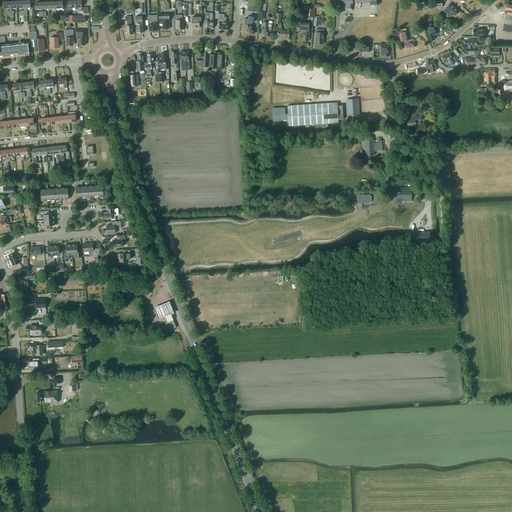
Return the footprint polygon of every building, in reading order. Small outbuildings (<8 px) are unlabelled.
[(340,0),(340,1),(342,2),(342,8),(348,9),(352,9),(353,2),(370,2),(370,4),(378,4),(378,3),(377,3),(377,0),(340,0)] [(442,7),(442,0),(439,0),(424,1),(424,7),(434,7),(434,9),(441,9),(441,7),(442,7)] [(70,11),(72,11),(72,7),(75,7),(75,1),(69,1),(70,7),(66,8),(67,13),(70,13),(70,11)] [(455,15),(459,11),(450,3),(446,7),(444,9),(450,14),(452,12),(455,15)] [(511,25),(511,5),(506,4),(505,10),(507,10),(507,14),(505,13),(502,30),(511,32),(511,26),(511,25)] [(169,29),(168,20),(167,20),(167,18),(169,18),(169,13),(159,14),(159,24),(163,23),(163,29),(169,29)] [(219,13),(218,21),(220,21),(219,23),(219,29),(228,30),(228,21),(226,21),(226,17),(224,16),(224,14),(219,13)] [(289,39),(289,29),(281,29),(282,24),(280,24),(281,13),(276,13),(276,23),(279,24),(277,37),(284,38),(284,39),(289,39)] [(176,28),(184,28),(184,24),(184,23),(184,21),(184,20),(184,19),(182,19),(182,14),(176,14),(177,19),(176,20),(176,28)] [(157,15),(149,15),(149,27),(150,27),(150,30),(156,30),(156,21),(158,21),(157,15)] [(143,23),(142,16),(136,16),(136,22),(137,22),(137,32),(138,32),(141,32),(144,32),(143,27),(144,27),(144,24),(143,24),(143,23)] [(199,27),(199,21),(201,21),(201,17),(195,17),(195,20),(192,20),(192,28),(199,27)] [(269,21),(268,22),(263,22),(263,27),(262,27),(262,31),(263,31),(263,34),(264,34),(264,35),(268,36),(269,31),(271,32),(273,23),(272,23),(272,22),(272,21),(269,21)] [(303,33),(302,35),(303,35),(303,41),(304,41),(306,42),(307,41),(308,41),(308,40),(309,40),(310,35),(309,35),(310,33),(309,33),(309,30),(308,30),(309,22),(300,21),(299,29),(305,30),(305,32),(303,32),(303,33)] [(39,51),(45,50),(44,39),(38,39),(37,39),(36,32),(35,32),(35,27),(31,27),(31,32),(30,32),(31,40),(34,39),(36,51),(39,50),(39,51)] [(434,28),(434,27),(429,27),(429,30),(426,31),(430,41),(434,39),(433,36),(439,33),(437,28),(436,27),(434,28)] [(323,44),(324,33),(324,30),(316,29),(316,32),(315,43),(323,44)] [(73,30),(64,30),(64,38),(65,38),(66,38),(67,45),(73,45),(73,37),(73,30)] [(79,37),(79,45),(85,45),(85,41),(86,41),(86,37),(85,37),(85,30),(76,30),(76,36),(79,36),(79,37)] [(415,47),(413,39),(408,40),(406,31),(399,32),(401,41),(404,40),(405,48),(415,47)] [(63,40),(62,32),(56,32),(56,37),(50,37),(51,43),(52,47),(52,48),(56,48),(56,47),(58,47),(58,41),(63,40)] [(0,57),(29,54),(28,43),(6,46),(4,36),(0,36),(0,57)] [(472,40),(472,39),(470,39),(470,40),(464,40),(464,45),(467,45),(467,49),(470,49),(470,46),(478,46),(478,39),(474,39),(474,40),(472,40)] [(388,46),(380,46),(380,56),(388,56),(388,46)] [(453,51),(458,56),(461,54),(462,56),(466,52),(461,46),(458,48),(457,47),(453,51)] [(499,56),(499,47),(494,47),(494,46),(490,46),(491,56),(499,56)] [(225,67),(226,55),(210,54),(211,52),(202,52),(202,58),(198,57),(198,62),(202,63),(201,66),(225,67)] [(166,53),(161,53),(162,59),(161,59),(161,61),(158,61),(159,69),(168,68),(168,61),(167,62),(166,57),(166,53)] [(457,62),(455,57),(453,57),(451,53),(442,57),(445,63),(447,62),(448,66),(457,62)] [(145,70),(143,55),(139,55),(139,60),(138,60),(139,62),(136,62),(137,71),(145,70)] [(147,78),(151,78),(150,69),(152,69),(151,63),(154,63),(153,55),(148,55),(148,63),(145,63),(147,78)] [(436,70),(433,61),(430,62),(430,61),(425,62),(426,64),(425,65),(426,70),(429,69),(430,72),(436,70)] [(484,82),(490,82),(490,81),(492,81),(493,83),(496,83),(496,74),(495,75),(494,70),(487,70),(487,73),(484,73),(484,82)] [(137,75),(130,75),(131,86),(138,85),(137,75)] [(511,81),(505,82),(504,76),(501,76),(501,87),(505,87),(505,89),(509,89),(509,92),(511,91),(511,81)] [(58,78),(59,84),(64,83),(65,87),(67,87),(67,83),(66,78),(58,78)] [(348,115),(358,114),(357,99),(347,100),(348,115)] [(416,110),(433,109),(432,99),(416,100),(416,110)] [(338,102),(333,102),(287,105),(288,125),(339,122),(338,102)] [(284,108),(272,109),(272,121),(284,120),(284,108)] [(411,117),(411,120),(407,120),(408,125),(416,125),(415,125),(420,124),(420,120),(421,120),(421,116),(411,117)] [(324,124),(315,124),(316,133),(325,132),(324,124)] [(363,138),(364,149),(365,149),(366,156),(374,155),(374,151),(379,151),(379,150),(382,150),(381,140),(378,140),(378,143),(373,143),(372,137),(363,138)] [(396,158),(402,160),(405,150),(404,141),(399,141),(399,149),(399,152),(398,152),(396,158)] [(33,149),(34,160),(34,163),(38,163),(37,158),(37,155),(41,154),(41,148),(33,149)] [(412,201),(412,188),(401,188),(401,177),(394,177),(394,188),(396,188),(396,200),(405,200),(405,201),(412,201)] [(104,196),(103,185),(89,186),(90,197),(104,196)] [(76,187),(77,198),(90,197),(89,186),(76,187)] [(69,199),(68,187),(54,188),(55,200),(69,199)] [(55,200),(54,188),(41,189),(41,201),(55,200)] [(369,195),(357,195),(357,203),(370,203),(369,195)] [(101,212),(102,219),(112,219),(111,220),(115,220),(115,219),(115,215),(116,215),(117,215),(118,214),(118,209),(118,208),(114,208),(114,205),(107,206),(108,211),(101,212)] [(54,219),(54,214),(47,214),(46,211),(39,211),(39,215),(41,215),(41,217),(44,217),(45,220),(54,219)] [(0,227),(7,225),(10,224),(9,222),(12,221),(11,216),(6,218),(6,216),(0,217),(0,227)] [(47,229),(47,225),(55,225),(54,219),(45,220),(45,223),(41,223),(41,225),(40,226),(40,229),(47,229)] [(115,228),(121,228),(120,221),(113,222),(113,225),(107,225),(107,233),(115,233),(115,228)] [(410,241),(430,240),(430,232),(410,233),(410,241)] [(123,242),(125,242),(125,236),(117,237),(117,240),(113,240),(113,247),(123,247),(123,242)] [(97,256),(97,249),(93,249),(93,243),(83,243),(84,252),(84,254),(89,254),(89,251),(91,251),(92,256),(97,256)] [(72,254),(72,249),(71,244),(66,245),(67,252),(63,253),(64,258),(69,258),(69,254),(72,254)] [(77,244),(72,244),(71,244),(72,249),(72,254),(75,254),(75,257),(80,257),(80,250),(77,250),(77,244)] [(51,256),(54,255),(53,246),(48,246),(48,253),(45,253),(46,259),(51,259),(51,256)] [(45,260),(44,252),(41,252),(40,247),(37,247),(31,248),(31,256),(39,255),(39,260),(45,260)] [(131,259),(130,250),(123,250),(123,253),(118,254),(119,262),(127,261),(127,259),(131,259)] [(8,255),(13,266),(20,263),(18,260),(20,259),(21,258),(20,256),(19,255),(17,256),(15,252),(8,255)] [(31,288),(30,280),(36,279),(35,275),(27,276),(27,279),(21,280),(22,289),(31,288)] [(8,303),(7,294),(0,294),(0,302),(1,302),(1,304),(8,303)] [(44,307),(43,299),(41,299),(41,298),(35,299),(35,301),(25,302),(25,307),(30,307),(30,308),(44,307)] [(169,303),(155,309),(159,320),(174,315),(169,303)] [(176,328),(173,320),(166,323),(169,330),(176,328)] [(31,335),(42,334),(41,324),(40,324),(31,325),(31,326),(26,326),(26,331),(31,331),(31,335)] [(43,354),(43,345),(36,345),(36,344),(28,344),(28,353),(37,353),(37,355),(43,354)] [(47,358),(33,359),(33,360),(29,360),(29,362),(29,365),(29,367),(39,367),(39,362),(47,361),(47,358)] [(58,390),(44,391),(44,392),(37,392),(38,403),(44,402),(44,403),(58,402),(58,390)]
